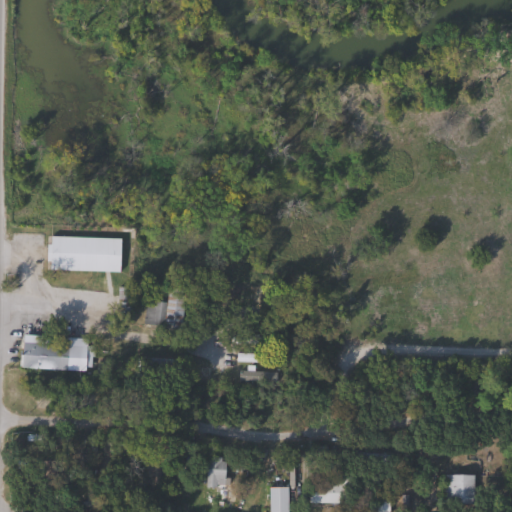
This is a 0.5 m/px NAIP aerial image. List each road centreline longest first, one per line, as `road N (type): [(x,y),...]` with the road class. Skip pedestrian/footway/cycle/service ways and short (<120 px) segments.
road 1 (residential): [(0,420),(301,433),(331,415),(511,395)]
road 2 (residential): [(162,511),(0,501)]
